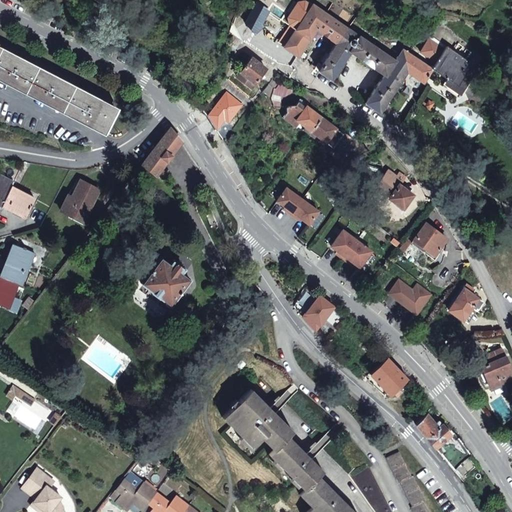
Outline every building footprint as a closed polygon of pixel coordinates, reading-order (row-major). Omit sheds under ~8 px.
[(347,28),(313,4),(312,5),(305,1),(298,2),(287,17),(288,25),(289,26),(295,30),(283,46),(298,56),(298,54),(304,58),(307,54),(302,50),(316,29),(337,43),(347,28)] [(295,30),(289,26),(278,41),(284,45),(295,30)] [(394,59),(359,35),(359,36),(358,35),(359,34),(356,32),(356,34),(347,28),(337,43),(322,65),(319,63),(315,69),(318,71),(331,79),(350,51),(363,60),(370,49),(379,55),(371,66),(384,74),(364,102),(379,112),(389,98),(391,99),(393,96),(391,95),(402,79),(404,81),(409,74),(407,72),(392,62),(394,59)] [(394,33),(393,31),(393,29),(392,28),(390,28),(388,28),(387,28),(385,29),(385,31),(384,32),(385,34),(386,35),(387,36),(389,37),(390,36),(392,36),(393,34),(394,33)] [(241,41),(234,36),(229,43),(236,48),(241,41)] [(472,64),(446,46),(445,47),(430,37),(420,51),(436,62),(432,68),(446,78),(447,76),(458,84),(472,64)] [(14,53),(0,45),(0,77),(99,129),(112,104),(75,85),(38,66),(14,53)] [(417,58),(403,48),(397,56),(396,56),(394,59),(392,62),(407,72),(417,58)] [(379,55),(370,49),(363,60),(371,66),(379,55)] [(266,68),(252,57),(240,72),(254,83),(266,68)] [(432,68),(417,58),(407,72),(423,83),(432,68)] [(478,68),(472,64),(458,84),(447,76),(446,78),(442,83),(460,95),(478,68)] [(254,83),(240,72),(237,77),(250,88),(254,83)] [(294,91),(288,80),(276,85),(273,89),(280,99),(294,91)] [(271,87),(267,84),(262,91),(271,98),(273,89),(271,87)] [(280,99),(273,89),(271,98),(270,98),(274,105),(280,106),(280,99)] [(321,117),(307,106),(309,103),(305,100),(301,99),(296,106),(285,107),(286,112),(283,117),(296,127),(299,122),(306,126),(311,130),(321,117)] [(434,102),(428,99),(425,106),(430,108),(434,102)] [(229,111),(218,102),(207,115),(218,124),(229,111)] [(105,132),(118,107),(112,104),(99,129),(105,132)] [(336,127),(321,117),(311,130),(316,134),(326,141),(331,134),(338,139),(343,133),(337,128),(336,127)] [(182,141),(170,127),(155,147),(168,158),(182,141)] [(338,139),(331,134),(326,141),(333,147),(338,139)] [(168,158),(155,147),(142,164),(155,175),(168,158)] [(365,172),(354,164),(349,172),(359,180),(364,174),(365,172)] [(401,183),(395,178),(396,177),(387,170),(377,185),(391,195),(389,198),(403,209),(413,194),(400,185),(401,183)] [(406,177),(400,172),(396,177),(395,178),(401,183),(406,177)] [(359,180),(358,182),(362,185),(368,189),(374,182),(364,174),(359,180)] [(13,182),(0,175),(0,208),(2,205),(11,186),(13,183),(13,182)] [(99,189),(81,180),(71,198),(70,201),(67,199),(61,211),(83,222),(99,189)] [(391,195),(377,185),(374,188),(389,198),(391,195)] [(11,186),(2,205),(25,217),(35,198),(11,186)] [(292,213),(302,199),(286,187),(276,201),(292,213)] [(318,211),(302,199),(292,213),(308,224),(318,211)] [(447,238),(425,222),(417,233),(411,242),(421,250),(423,247),(434,255),(447,238)] [(342,230),(330,246),(345,257),(357,241),(342,230)] [(411,242),(417,233),(413,231),(401,247),(405,250),(411,242)] [(357,241),(345,257),(359,268),(371,252),(357,241)] [(34,252),(15,244),(2,277),(18,283),(21,285),(29,265),(31,259),(34,252)] [(423,247),(421,250),(432,258),(434,255),(423,247)] [(43,256),(34,252),(31,259),(35,261),(34,263),(38,264),(37,268),(38,268),(43,256)] [(185,270),(173,260),(170,264),(161,258),(141,284),(149,290),(162,300),(170,307),(191,280),(182,274),(185,270)] [(35,261),(31,259),(29,265),(37,268),(38,264),(34,263),(35,261)] [(2,277),(0,276),(0,302),(8,306),(18,283),(2,277)] [(398,280),(388,293),(415,313),(430,294),(417,284),(412,290),(398,280)] [(478,298),(471,293),(474,288),(467,283),(463,288),(464,288),(449,308),(463,318),(472,305),(478,309),(483,302),(478,298)] [(162,300),(149,290),(145,295),(158,305),(162,300)] [(35,301),(29,297),(23,305),(29,309),(35,301)] [(317,297),(302,316),(315,330),(332,308),(317,297)] [(478,309),(472,305),(463,318),(469,322),(478,309)] [(471,342),(467,337),(460,343),(458,344),(457,345),(461,350),(471,342)] [(386,356),(381,351),(372,360),(377,365),(386,356)] [(511,376),(511,372),(503,351),(495,354),(494,352),(488,355),(491,363),(481,367),(484,374),(481,375),(485,384),(488,383),(490,390),(502,385),(501,382),(504,380),(511,376)] [(461,364),(450,352),(448,353),(450,356),(441,364),(450,374),(461,364)] [(450,356),(448,353),(438,362),(441,364),(450,356)] [(406,377),(386,356),(377,365),(369,373),(390,395),(407,378),(406,377)] [(34,399),(13,385),(6,395),(12,399),(15,394),(31,405),(34,399)] [(292,430),(250,388),(222,417),(235,430),(252,447),(261,437),(264,434),(270,441),(267,443),(273,449),(287,435),(292,430)] [(450,433),(442,424),(441,424),(438,427),(435,423),(425,412),(415,423),(434,447),(450,434),(450,433)] [(61,417),(56,413),(49,421),(54,425),(61,417)] [(358,464),(319,425),(313,430),(309,435),(348,474),(358,464)] [(461,441),(453,430),(450,433),(450,434),(434,447),(452,468),(470,453),(464,444),(461,441)] [(270,441),(264,434),(261,437),(267,443),(270,441)] [(323,471),(287,435),(273,449),(269,454),(281,466),(298,484),(304,489),(318,475),(323,471)] [(411,475),(399,451),(386,457),(398,482),(400,481),(411,476),(411,475)] [(158,462),(144,452),(138,459),(142,462),(144,460),(153,468),(158,462)] [(54,482),(37,468),(21,487),(35,498),(32,502),(41,509),(42,507),(48,511),(47,511),(64,511),(62,506),(56,502),(59,499),(60,497),(49,488),(54,482)] [(143,481),(129,471),(124,478),(138,488),(143,481)] [(425,500),(413,474),(411,475),(411,476),(400,481),(413,506),(424,500),(425,500)] [(354,511),(318,475),(304,489),(299,494),(305,500),(308,497),(314,504),(311,506),(317,511),(354,511)] [(156,491),(143,481),(138,488),(124,478),(115,490),(120,494),(116,500),(128,509),(129,508),(133,503),(141,510),(146,504),(147,503),(156,491)] [(120,494),(115,490),(108,497),(114,502),(116,500),(120,494)] [(156,491),(147,503),(153,508),(149,511),(183,511),(189,505),(176,495),(170,502),(156,491)] [(314,504),(308,497),(305,500),(311,506),(314,504)] [(128,509),(116,500),(114,502),(126,511),(128,509)] [(429,511),(424,501),(413,506),(411,507),(413,511),(429,511)] [(47,511),(48,511),(42,507),(41,509),(32,502),(30,505),(39,511),(47,511)] [(140,511),(141,510),(133,503),(129,508),(133,511),(140,511)] [(147,503),(146,504),(141,510),(140,511),(149,511),(153,508),(147,503)]
